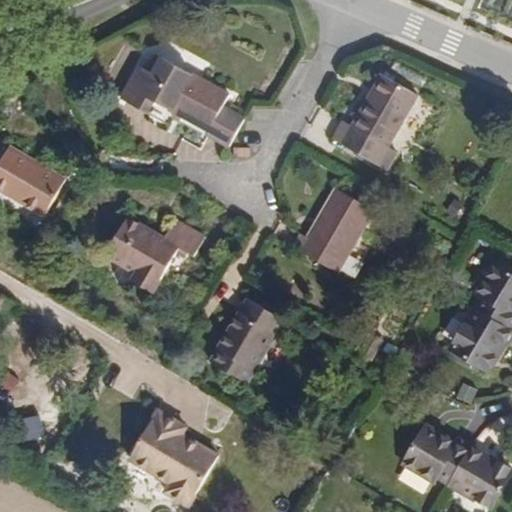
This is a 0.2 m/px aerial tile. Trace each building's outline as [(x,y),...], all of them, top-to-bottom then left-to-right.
[(232,109),(237,100),(172,61),(164,74),(150,65),(131,98),(154,112),(162,102),(216,135),(214,140),(233,152),(252,122),(232,109)] [(391,154),(421,103),(389,85),(358,134),(349,129),(338,147),(389,179),(400,160),(391,154)] [(0,200),(48,231),(71,194),(13,159),(0,179),(0,200)] [(343,280),(380,218),(345,197),(325,228),(315,244),(308,240),(300,254),(343,280)] [(182,234),(172,251),(138,231),(115,267),(144,285),(140,293),(161,305),(184,265),(192,270),(194,267),(201,271),(212,252),(182,234)] [(487,308),(479,322),(511,342),(511,287),(499,280),(483,305),(487,308)] [(0,344),(19,313),(0,301),(0,344)] [(257,393),(294,332),(255,309),(219,371),(257,393)] [(506,354),(510,357),(511,352),(511,342),(479,322),(455,363),(488,384),(503,359),(506,354)] [(374,334),(359,351),(368,359),(383,342),(374,334)] [(473,403),(477,388),(461,384),(456,398),(473,403)] [(40,415),(21,417),(24,440),(42,438),(40,415)] [(193,441),(199,432),(169,415),(142,462),(182,486),(177,495),(200,509),(228,462),(193,441)] [(434,487),(441,487),(451,494),(473,457),(465,452),(459,449),(458,452),(430,437),(409,473),(434,487)] [(495,469),(473,457),(451,494),(472,508),(474,504),(490,511),(494,511),(511,483),(511,476),(505,472),(499,469),(495,469)]
